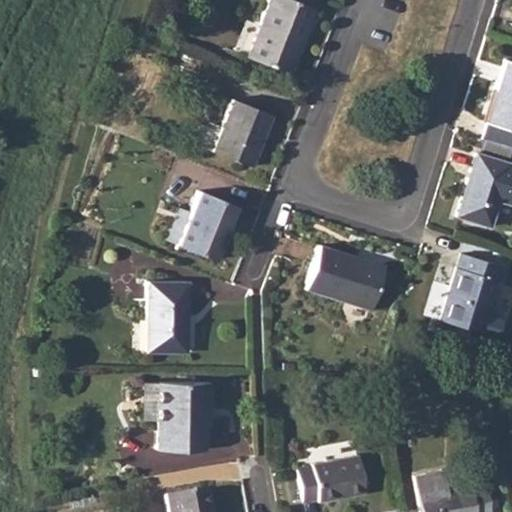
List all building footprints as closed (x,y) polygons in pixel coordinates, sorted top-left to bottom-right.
[(290,0),(266,0),(245,57),(286,73),(312,8),(290,0)] [(511,62),(503,59),(484,123),(511,131),(511,62)] [(230,100),(210,151),(249,166),(269,116),(230,100)] [(511,131),(484,123),(479,139),(511,148),(511,131)] [(474,153),(455,216),(488,226),(497,201),(511,205),(511,167),(507,166),(508,163),(474,153)] [(198,192),(177,245),(214,260),(235,206),(198,192)] [(316,246),(302,287),(368,308),(381,266),(316,246)] [(457,253),(437,319),(495,338),(501,320),(483,314),(498,265),(457,253)] [(145,281),(144,351),(184,352),(186,282),(145,281)] [(386,375),(386,405),(401,406),(402,376),(386,375)] [(155,382),(142,382),(142,418),(155,419),(155,382)] [(201,448),(202,426),(202,410),(207,410),(207,383),(155,382),(155,419),(154,447),(201,448)] [(308,466),(294,468),(300,500),(313,498),(314,500),(361,492),(355,454),(307,463),(308,466)] [(440,470),(411,475),(418,511),(487,511),(482,480),(467,483),(466,481),(443,485),(440,470)] [(207,511),(203,488),(165,495),(167,511),(207,511)]
